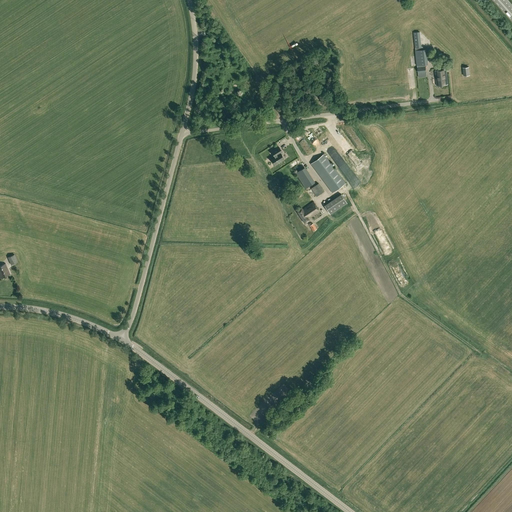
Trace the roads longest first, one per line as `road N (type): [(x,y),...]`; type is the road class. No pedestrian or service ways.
road 1 (tertiary): [(349,511),(123,340)]
road 2 (unclassified): [(184,129),(413,100)]
road 3 (unclassified): [(123,340),(184,129)]
road 4 (unclassified): [(184,129),(193,75),(188,0)]
road 5 (tertiary): [(123,340),(73,319),(0,306)]
